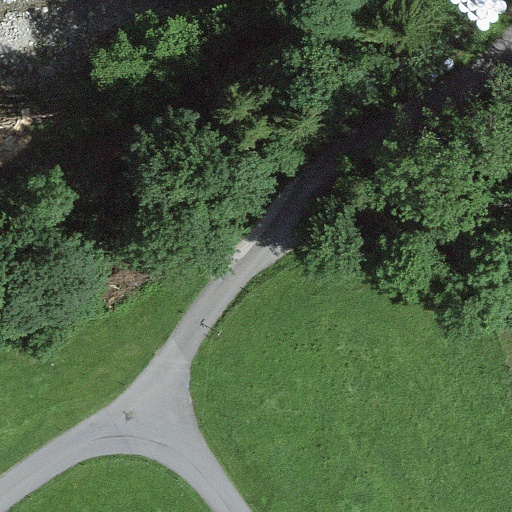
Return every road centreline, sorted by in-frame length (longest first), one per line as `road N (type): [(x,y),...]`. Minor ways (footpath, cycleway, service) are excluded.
road 1 (track): [(260,250),(320,174),(511,27)]
road 2 (unclassified): [(230,511),(199,464),(147,423),(92,443),(0,503)]
road 3 (track): [(147,423),(163,374),(260,250)]
